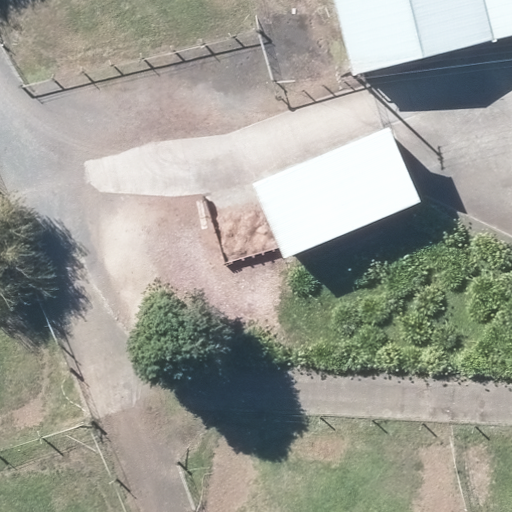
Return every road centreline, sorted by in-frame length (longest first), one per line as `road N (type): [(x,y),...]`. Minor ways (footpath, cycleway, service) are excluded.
road 1 (track): [(511,65),(25,183)]
road 2 (track): [(0,127),(170,511)]
road 3 (track): [(125,409),(511,419)]
